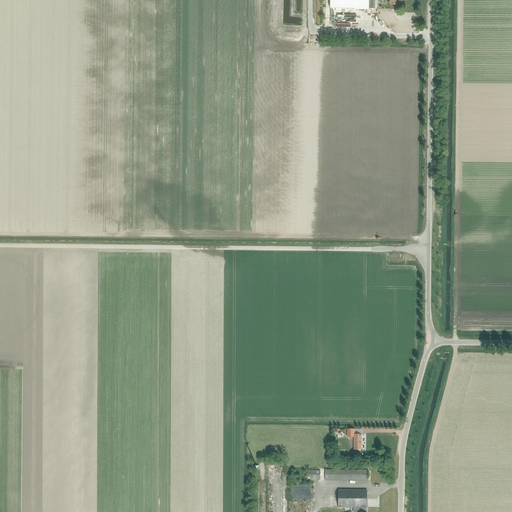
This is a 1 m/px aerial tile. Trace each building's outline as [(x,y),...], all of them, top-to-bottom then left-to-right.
[(329,0),(330,9),(375,9),(374,0),(329,0)] [(354,429),(347,429),(347,437),(354,437),(354,442),(361,442),(361,435),(354,435),(354,429)] [(320,480),(320,470),(307,470),(307,480),(320,480)] [(367,480),(367,470),(325,470),(325,480),(367,480)] [(338,490),(338,507),(358,507),(365,508),(366,508),(367,490),(338,490)]
